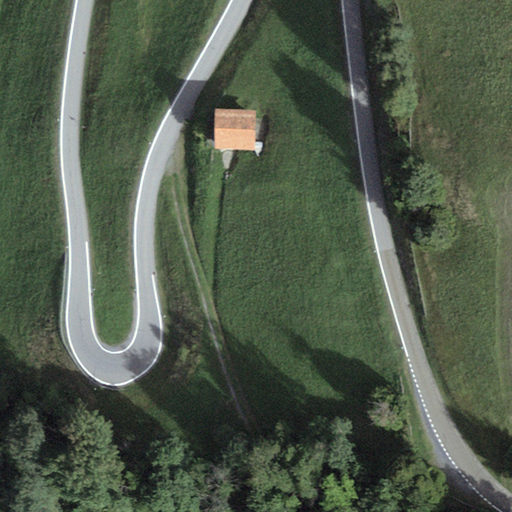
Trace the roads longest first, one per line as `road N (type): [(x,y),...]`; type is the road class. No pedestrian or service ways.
road 1 (unclassified): [(240,0),(156,157),(144,213),(150,329),(144,349),(112,368),(85,343),(67,113),(84,0)]
road 2 (unclassified): [(511,507),(458,453),(411,344),(379,219),(351,0)]
road 3 (track): [(162,146),(171,154),(182,223),(259,446)]
